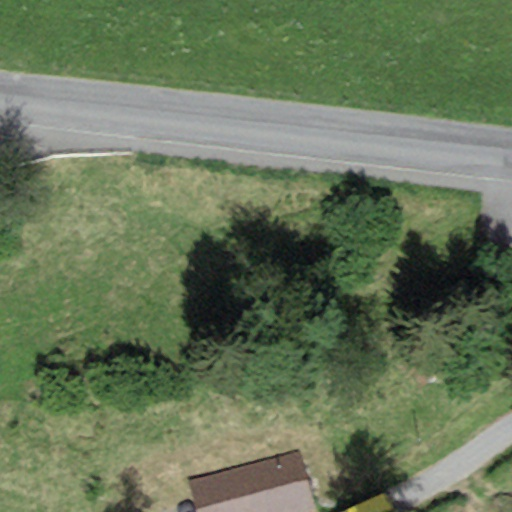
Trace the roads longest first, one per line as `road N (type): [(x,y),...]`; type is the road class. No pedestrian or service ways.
road 1 (unclassified): [(0,95),(511,152)]
road 2 (residential): [(363,511),(511,432)]
